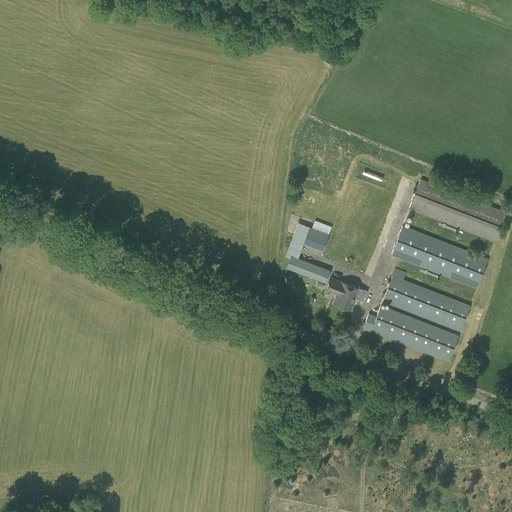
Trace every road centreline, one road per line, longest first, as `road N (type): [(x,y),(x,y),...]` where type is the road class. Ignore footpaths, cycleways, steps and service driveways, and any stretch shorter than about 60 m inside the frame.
road 1 (track): [(297,331),(0,191)]
road 2 (unclassified): [(511,416),(297,331)]
